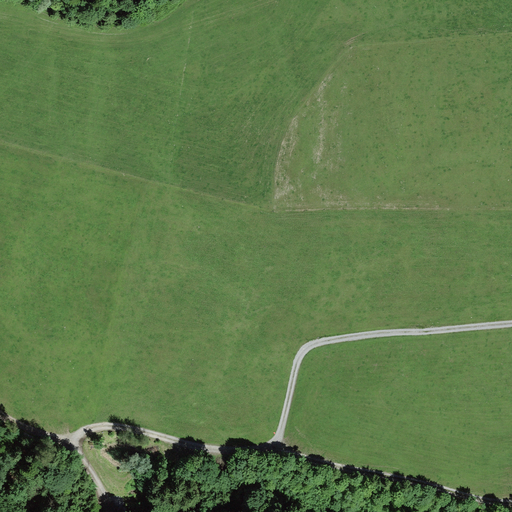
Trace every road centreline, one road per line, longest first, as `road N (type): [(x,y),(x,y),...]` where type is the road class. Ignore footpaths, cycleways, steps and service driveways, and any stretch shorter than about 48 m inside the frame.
road 1 (track): [(511,324),(312,344),(299,359),(275,445),(252,451),(203,448),(120,426),(83,431),(72,438),(74,456),(109,511)]
road 2 (track): [(275,445),(511,503)]
